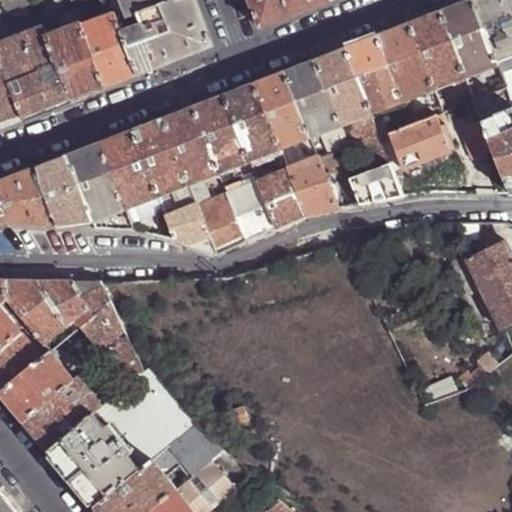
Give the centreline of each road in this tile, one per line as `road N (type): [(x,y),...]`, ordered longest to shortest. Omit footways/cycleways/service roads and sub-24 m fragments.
road 1 (residential): [(221,265),(311,229),(440,202),(511,208)]
road 2 (residential): [(0,157),(247,60)]
road 3 (residential): [(0,262),(221,265)]
road 4 (residential): [(247,60),(405,0)]
